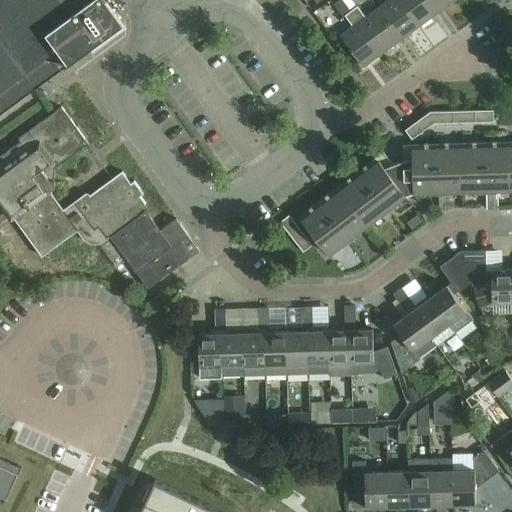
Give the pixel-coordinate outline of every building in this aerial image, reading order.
[(0,0),(0,114),(57,73),(73,61),(73,62),(123,25),(104,0),(0,0)] [(331,0),(340,13),(353,3),(351,0),(331,0)] [(419,26),(399,0),(389,0),(378,9),(401,40),(419,26)] [(399,0),(419,26),(437,13),(427,0),(399,0)] [(454,0),(427,0),(437,13),(454,0)] [(401,40),(378,9),(366,17),(357,6),(351,11),(382,53),(401,40)] [(382,53),(351,11),(345,16),(353,27),(340,36),(363,67),(382,53)] [(88,145),(61,108),(19,140),(21,143),(0,158),(0,170),(3,174),(0,176),(0,199),(43,258),(78,232),(68,219),(70,218),(67,214),(64,210),(60,213),(45,193),(49,190),(55,190),(56,182),(50,181),(46,176),(88,145)] [(487,122),(487,110),(478,111),(479,122),(487,122)] [(495,110),(487,110),(487,122),(496,122),(495,110)] [(444,123),(444,111),(432,112),(436,123),(444,123)] [(453,123),(453,111),(444,111),(444,123),(453,123)] [(461,111),(453,111),(453,123),(462,123),(461,111)] [(470,111),(461,111),(462,123),(470,122),(470,111)] [(478,111),(470,111),(470,122),(479,122),(478,111)] [(436,123),(432,112),(424,118),(430,127),(436,123)] [(430,127),(424,118),(418,122),(425,131),(430,127)] [(425,131),(418,122),(413,126),(419,135),(425,131)] [(419,135),(413,126),(407,130),(414,139),(419,135)] [(416,195),(416,193),(511,190),(511,146),(414,149),(414,158),(394,165),(391,161),(384,165),(381,161),(323,205),(304,220),(331,255),(407,196),(408,198),(416,195)] [(391,161),(384,152),(378,157),(381,161),(384,165),(391,161)] [(86,242),(90,244),(93,245),(97,245),(101,244),(104,242),(111,237),(146,211),(149,208),(141,197),(144,195),(134,183),(131,185),(122,173),(67,214),(70,218),(68,219),(78,232),(83,239),(86,242)] [(486,195),(487,208),(498,208),(497,194),(486,195)] [(146,211),(111,237),(149,289),(192,256),(190,253),(189,253),(186,249),(188,240),(191,238),(181,225),(176,218),(160,230),(146,211)] [(297,223),(291,215),(282,222),(288,230),(297,223)] [(417,215),(407,222),(412,228),(421,221),(417,215)] [(297,223),(288,230),(293,237),(303,230),(297,223)] [(308,238),(303,230),(293,237),(299,245),(308,238)] [(314,246),(308,238),(299,245),(305,252),(314,246)] [(486,251),(461,252),(471,282),(472,282),(477,282),(486,279),(486,271),(486,251)] [(471,282),(461,252),(440,267),(458,292),(471,282)] [(477,282),(472,282),(480,307),(492,302),(511,301),(511,269),(491,270),(486,271),(486,279),(477,282)] [(473,320),(466,311),(447,285),(430,298),(449,324),(454,332),(455,333),(473,320)] [(400,302),(408,297),(402,289),(394,294),(400,302)] [(414,305),(408,297),(400,302),(406,311),(414,305)] [(449,324),(430,298),(412,311),(437,345),(454,332),(449,324)] [(345,316),(355,316),(355,306),(345,306),(345,316)] [(302,317),(312,317),(312,307),(302,307),(302,317)] [(259,318),(269,318),(269,308),(259,308),(259,318)] [(216,320),(225,319),(225,309),(215,310),(216,320)] [(412,311),(394,324),(402,335),(391,342),(401,372),(417,361),(417,360),(423,355),(437,345),(412,311)] [(355,326),(355,316),(345,316),(346,326),(355,326)] [(312,317),(302,317),(302,327),(312,327),(312,317)] [(269,318),(259,318),(259,329),(269,328),(269,318)] [(225,319),(216,320),(216,330),(226,329),(225,319)] [(373,329),(351,330),(351,362),(368,362),(372,373),(381,370),(384,379),(397,374),(388,347),(373,352),(373,329)] [(351,330),(329,331),(330,373),(330,376),(352,375),(351,362),(351,330)] [(307,331),(286,332),(287,374),(309,373),(309,363),(308,363),(307,331)] [(330,373),(329,331),(307,331),(308,363),(309,363),(309,373),(330,373)] [(264,332),(243,333),(244,365),(243,365),(244,375),(265,375),(264,332)] [(287,374),(286,332),(264,332),(265,375),(287,374)] [(243,333),(221,334),(222,366),(243,365),(244,365),(243,333)] [(222,366),(221,334),(199,334),(200,378),(222,378),(221,366),(222,366)] [(480,369),(472,375),(478,383),(486,376),(480,369)] [(440,370),(435,371),(433,375),(434,380),(438,382),(443,381),(445,377),(444,372),(440,370)] [(511,385),(511,378),(505,370),(488,382),(498,396),(511,385)] [(415,386),(407,389),(412,403),(420,398),(415,386)] [(434,414),(450,413),(450,389),(434,401),(434,414)] [(244,399),(225,400),(225,423),(244,423),(244,399)] [(429,403),(418,411),(418,426),(429,426),(429,403)] [(353,421),(369,421),(368,409),(353,409),(353,421)] [(332,422),(346,422),(345,411),(331,412),(332,422)] [(289,427),(289,415),(272,415),(273,428),(289,427)] [(73,483),(87,452),(21,422),(7,453),(73,483)] [(409,431),(407,431),(399,431),(399,443),(409,443),(409,431)] [(511,444),(508,447),(501,437),(491,445),(506,466),(511,461),(511,444)] [(474,470),(453,470),(452,470),(453,505),(476,504),(476,488),(499,471),(484,450),(473,458),(474,470)] [(0,497),(0,495),(5,497),(2,504),(3,505),(21,467),(0,457),(0,497)] [(453,505),(452,470),(453,470),(453,458),(431,459),(432,505),(453,505)] [(432,505),(431,459),(409,459),(409,471),(410,471),(411,506),(432,505)] [(388,472),(367,473),(366,461),(353,461),(353,487),(365,487),(366,507),(389,507),(388,472)] [(410,471),(409,471),(388,472),(389,507),(411,506),(410,471)] [(225,511),(155,479),(139,511),(225,511)]
